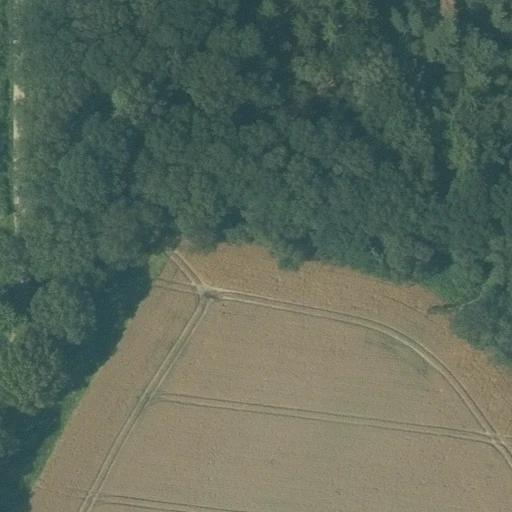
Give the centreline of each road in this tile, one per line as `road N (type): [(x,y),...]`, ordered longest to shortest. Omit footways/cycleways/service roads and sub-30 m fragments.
road 1 (track): [(28,212),(141,191),(430,244),(511,238)]
road 2 (track): [(23,280),(108,198),(242,0)]
road 3 (track): [(27,0),(23,280)]
